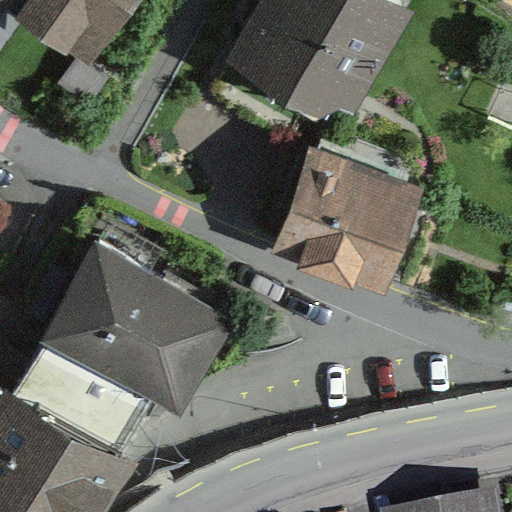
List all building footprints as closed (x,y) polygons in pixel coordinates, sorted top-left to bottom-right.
[(25,0),(100,53),(137,0),(25,0)] [(414,0),(249,0),(233,27),(332,86),(340,72),(363,85),(414,0)] [(122,73),(91,52),(69,84),(101,105),(122,73)] [(511,117),(511,83),(498,87),(492,105),(506,119),(511,117)] [(397,278),(436,172),(321,130),(282,236),(397,278)] [(186,391),(242,294),(101,213),(45,310),(55,316),(165,379),(186,391)] [(55,316),(26,367),(10,358),(0,375),(0,490),(37,511),(101,511),(146,435),(136,430),(165,379),(55,316)] [(499,511),(495,486),(379,506),(380,511),(499,511)]
